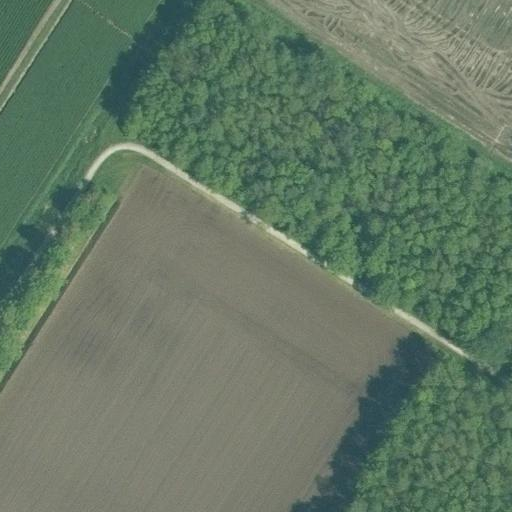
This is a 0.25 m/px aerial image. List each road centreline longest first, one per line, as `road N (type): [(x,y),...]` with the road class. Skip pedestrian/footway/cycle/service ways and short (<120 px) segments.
road 1 (unknown): [(222,0),(511,189)]
road 2 (unknown): [(105,155),(117,124),(213,0)]
